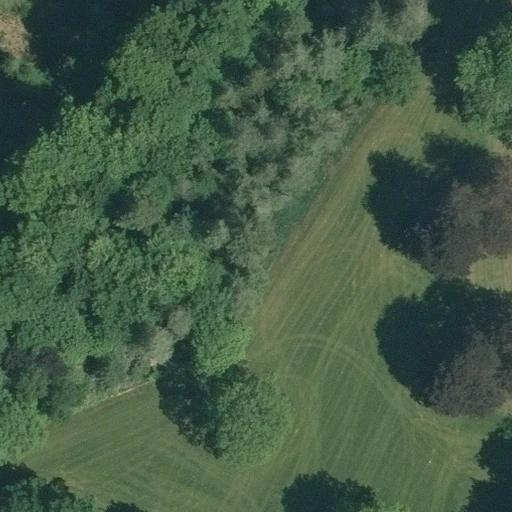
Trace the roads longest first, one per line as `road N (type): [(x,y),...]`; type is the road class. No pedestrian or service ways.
road 1 (track): [(511,422),(480,369),(467,296),(470,201),(511,101)]
road 2 (track): [(216,0),(0,251)]
